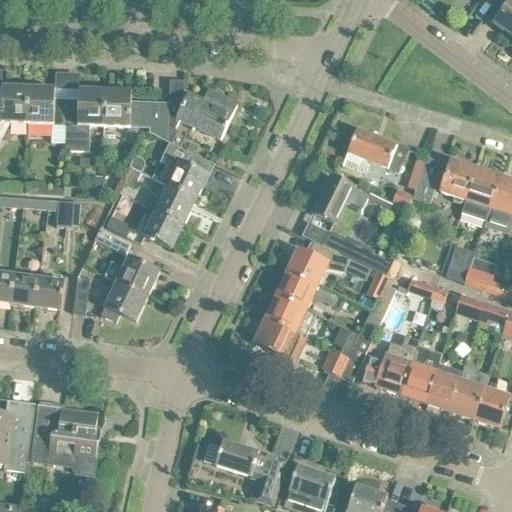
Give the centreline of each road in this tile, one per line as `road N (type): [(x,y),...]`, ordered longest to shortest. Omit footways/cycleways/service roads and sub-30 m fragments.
road 1 (residential): [(511,484),(174,380)]
road 2 (residential): [(174,380),(321,80)]
road 3 (residential): [(329,64),(272,46),(0,35)]
road 4 (residential): [(321,80),(511,145)]
road 5 (residential): [(174,380),(0,356)]
road 6 (residential): [(511,99),(380,0)]
road 7 (residential): [(139,511),(174,380)]
